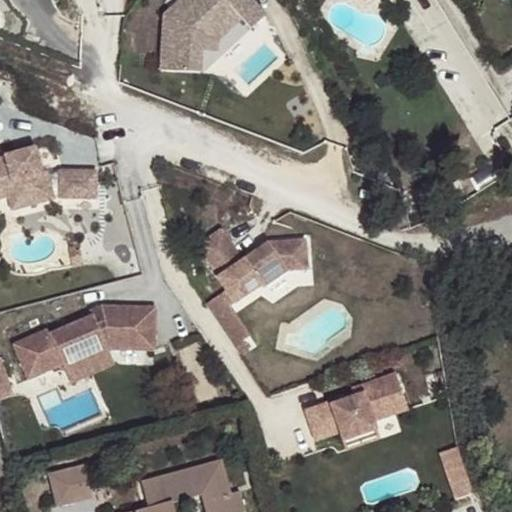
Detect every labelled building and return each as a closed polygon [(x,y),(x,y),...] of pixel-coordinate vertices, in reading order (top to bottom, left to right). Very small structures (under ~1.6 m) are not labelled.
[(225,0),(224,1),(222,0),(184,0),(168,12),(166,71),(206,73),(208,37),(238,14),(252,32),(266,21),(249,0),(225,0)] [(0,191),(1,191),(0,188),(0,184),(11,182),(18,208),(54,199),(46,171),(41,173),(34,148),(4,156),(5,157),(7,166),(0,168),(0,191)] [(63,198),(104,198),(104,167),(63,168),(63,198)] [(0,188),(1,191),(0,191),(0,198),(8,197),(11,211),(18,208),(11,182),(0,184),(0,188)] [(246,265),(225,234),(200,250),(220,281),(219,282),(228,296),(236,308),(237,308),(263,290),(265,293),(290,277),(311,276),(309,246),(272,248),(246,265)] [(236,308),(228,296),(208,308),(235,350),(244,344),(245,345),(256,338),(237,308),(236,308)] [(110,351),(153,352),(154,310),(115,309),(114,316),(106,316),(105,309),(100,309),(89,314),(91,319),(49,339),(46,334),(12,350),(28,384),(62,368),(65,373),(108,352),(110,351)] [(243,361),(252,355),(245,345),(244,344),(235,350),(243,361)] [(108,352),(65,373),(71,387),(114,366),(108,352)] [(0,358),(0,394),(1,399),(17,394),(7,356),(0,358)] [(408,417),(396,380),(361,392),(364,400),(354,403),(330,411),(329,408),(304,416),(314,447),(339,439),(342,447),(375,436),(373,429),(408,417)] [(354,403),(364,400),(361,392),(351,395),(354,403)] [(459,501),(475,496),(462,454),(460,448),(443,454),(459,501)] [(245,511),(241,494),(231,497),(222,464),(147,483),(152,507),(135,511),(245,511)] [(93,466),(57,471),(62,504),(98,499),(93,466)]
